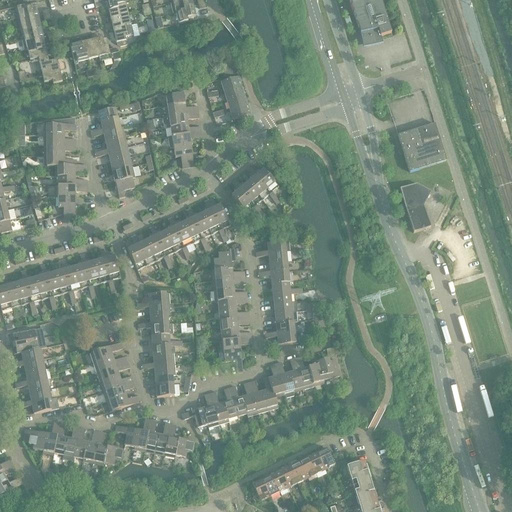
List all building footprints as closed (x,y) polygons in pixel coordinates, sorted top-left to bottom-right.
[(124,0),(110,0),(106,1),(109,12),(117,9),(117,6),(125,4),(124,0)] [(181,0),(182,1),(171,4),(174,15),(176,14),(185,12),(184,8),(193,6),(191,0),(181,0)] [(348,0),(358,30),(360,36),(360,38),(363,49),(382,45),(380,38),(391,35),(379,0),(348,0)] [(117,9),(109,12),(111,22),(120,20),(119,17),(128,15),(125,4),(117,6),(117,9)] [(26,5),(15,8),(17,19),(28,17),(29,20),(38,18),(35,7),(27,9),(26,5)] [(184,8),(185,12),(176,14),(178,25),(188,23),(187,19),(195,17),(193,6),(184,8)] [(128,15),(119,17),(120,20),(111,22),(114,33),(122,31),(122,27),(130,25),(128,15)] [(41,28),(38,18),(29,20),(28,17),(17,19),(20,30),(31,27),(32,30),(41,28)] [(134,42),(133,36),(130,25),(122,27),(122,31),(114,33),(117,46),(120,48),(127,46),(135,42),(134,42)] [(31,27),(20,30),(22,40),(33,38),(34,41),(43,39),(41,28),(32,30),(31,27)] [(33,38),(22,40),(25,51),(27,51),(27,50),(36,48),(37,51),(45,49),(43,39),(34,41),(33,38)] [(97,49),(99,58),(100,63),(111,60),(110,55),(109,50),(107,46),(104,47),(102,38),(91,41),(93,50),(97,49)] [(91,41),(81,44),(83,52),(86,52),(88,60),(99,58),(97,49),(93,50),(91,41)] [(81,44),(70,46),(74,66),(78,65),(78,63),(88,60),(86,52),(83,52),(81,44)] [(36,48),(27,50),(27,51),(30,61),(38,59),(39,62),(48,60),(45,49),(37,51),(36,48)] [(48,60),(39,62),(41,72),(50,70),(51,74),(60,72),(57,61),(49,62),(48,60)] [(234,60),(220,65),(224,78),(238,74),(234,60)] [(50,70),(41,72),(44,83),(52,81),(53,85),(62,83),(60,72),(51,74),(50,70)] [(221,83),(224,93),(241,87),(238,78),(221,83)] [(241,87),(224,93),(227,102),(244,97),(241,87)] [(171,96),(166,97),(167,107),(167,108),(184,105),(182,89),(170,90),(171,96)] [(244,97),(227,102),(230,112),(247,106),(244,97)] [(167,107),(165,108),(166,118),(198,114),(197,108),(185,110),(184,105),(167,108),(167,107)] [(250,116),(247,106),(230,112),(233,121),(250,116)] [(115,109),(98,113),(101,124),(117,120),(115,109)] [(187,126),(187,121),(199,120),(198,114),(166,118),(160,119),(161,130),(170,129),(170,128),(187,126)] [(117,120),(101,124),(102,131),(103,133),(120,129),(117,120)] [(434,125),(398,136),(409,173),(446,162),(434,125)] [(76,126),(44,126),(44,137),(64,137),(64,132),(76,132),(76,126)] [(187,126),(170,128),(170,129),(172,138),(201,134),(200,128),(188,130),(187,126)] [(102,131),(98,132),(99,137),(104,136),(105,143),(125,139),(122,128),(120,129),(103,133),(102,131)] [(172,138),(165,139),(167,150),(173,149),(173,148),(191,146),(190,142),(202,140),(201,134),(172,138)] [(64,137),(44,137),(44,147),(76,147),(76,141),(64,141),(64,137)] [(127,149),(125,139),(105,143),(107,151),(108,153),(127,149)] [(191,146),(173,148),(173,149),(175,159),(180,158),(186,157),(192,156),(191,146)] [(76,147),(44,147),(44,157),(64,157),(64,153),(76,153),(76,147)] [(107,151),(103,152),(104,157),(108,156),(110,163),(130,159),(127,149),(108,153),(107,151)] [(76,167),(76,161),(64,161),(64,157),(44,157),(44,168),(55,168),(55,167),(76,167)] [(130,159),(110,163),(113,173),(132,169),(130,159)] [(87,167),(76,167),(55,167),(55,168),(55,178),(58,178),(58,177),(75,177),(75,173),(87,173),(87,167)] [(250,168),(248,171),(252,176),(249,179),(251,181),(247,184),(262,202),(268,197),(276,206),(280,203),(272,194),(278,188),(264,170),(260,174),(258,172),(255,174),(250,168)] [(132,180),(134,179),(132,169),(113,173),(115,183),(132,179),(132,180)] [(75,177),(58,177),(58,178),(58,187),(58,188),(87,187),(87,181),(75,182),(75,177)] [(134,190),(132,180),(132,179),(115,183),(119,200),(124,198),(123,192),(134,190)] [(235,194),(231,197),(246,215),(253,210),(260,219),(264,216),(256,207),(262,202),(247,184),(244,187),(242,185),(239,187),(234,182),(232,184),(237,189),(234,192),(235,194)] [(417,185),(399,190),(413,234),(430,228),(425,210),(423,207),(431,193),(431,192),(417,185)] [(87,193),(87,187),(58,188),(58,187),(55,187),(55,199),(58,198),(75,198),(75,193),(87,193)] [(75,198),(58,198),(58,209),(63,209),(69,209),(75,208),(75,198)] [(204,211),(205,213),(201,215),(211,236),(218,233),(223,244),(228,242),(222,231),(230,227),(220,206),(215,209),(214,206),(211,208),(207,201),(204,203),(208,209),(204,211)] [(26,210),(24,213),(25,218),(32,216),(30,209),(26,210)] [(186,220),(187,222),(183,224),(193,245),(200,242),(205,253),(209,251),(204,240),(211,236),(201,215),(197,217),(196,215),(192,217),(189,210),(186,212),(189,218),(186,220)] [(0,223),(9,222),(7,212),(0,213),(0,223)] [(168,231),(164,233),(174,254),(181,251),(187,261),(191,259),(186,249),(193,245),(183,224),(179,226),(178,224),(174,226),(171,219),(168,220),(171,227),(167,229),(168,231)] [(9,222),(0,223),(0,241),(2,241),(1,235),(12,232),(9,222)] [(173,268),(167,257),(174,254),(164,233),(160,235),(159,233),(156,235),(152,228),(149,229),(153,236),(149,238),(150,240),(146,242),(156,263),(163,259),(168,270),(173,268)] [(134,237),(131,238),(134,245),(131,247),(132,249),(127,251),(137,272),(156,263),(146,242),(142,244),(141,242),(137,243),(134,237)] [(288,242),(267,244),(268,252),(268,255),(289,252),(288,242)] [(98,259),(98,262),(94,263),(100,285),(108,283),(111,295),(115,293),(112,282),(120,280),(114,257),(109,259),(108,256),(105,257),(103,250),(99,251),(101,258),(98,259)] [(229,251),(229,253),(218,254),(219,260),(213,261),(214,271),(214,272),(232,270),(231,263),(235,262),(234,250),(229,251)] [(268,252),(263,253),(264,258),(268,257),(269,265),(287,263),(285,253),(289,253),(289,252),(268,255),(268,252)] [(93,287),(100,285),(94,263),(90,264),(89,262),(85,263),(83,255),(80,256),(82,264),(78,265),(79,267),(74,268),(80,291),(88,289),(91,300),(96,299),(93,287)] [(62,269),(58,270),(59,273),(54,274),(61,296),(68,294),(72,306),(76,304),(73,293),(80,291),(74,268),(70,270),(69,267),(65,268),(63,261),(60,262),(62,269)] [(287,263),(269,265),(270,273),(270,275),(288,273),(287,263)] [(39,278),(35,279),(41,302),(49,300),(52,311),(57,310),(53,298),(61,296),(54,274),(50,275),(50,273),(46,274),(44,266),(40,267),(42,275),(39,276),(39,278)] [(214,271),(212,271),(213,282),(245,279),(244,273),(232,274),(232,270),(214,272),(214,271)] [(37,315),(34,304),(41,302),(35,279),(31,281),(30,278),(26,279),(24,272),(21,273),(23,280),(19,281),(20,284),(15,285),(21,307),(29,305),(32,317),(37,315)] [(271,277),(271,285),(289,283),(288,273),(270,275),(270,273),(266,273),(266,278),(271,277)] [(0,289),(0,307),(1,313),(21,307),(15,285),(11,286),(10,284),(6,285),(4,277),(1,278),(3,286),(0,286),(0,289)] [(233,286),(245,285),(245,279),(213,282),(214,292),(234,290),(233,286)] [(289,283),(271,285),(273,295),(290,293),(290,296),(295,295),(294,291),(290,291),(289,283)] [(217,302),(247,299),(246,293),(234,294),(234,290),(214,292),(215,303),(218,303),(217,302)] [(291,304),(290,296),(290,293),(273,295),(274,305),(291,304)] [(168,294),(148,296),(149,304),(149,307),(169,305),(168,294)] [(235,306),(247,305),(247,299),(217,302),(218,303),(219,312),(236,310),(235,306)] [(149,304),(144,305),(145,309),(149,309),(150,317),(167,316),(170,316),(169,305),(149,307),(149,304)] [(291,304),(274,305),(275,316),(292,314),(291,304)] [(236,310),(219,312),(220,322),(249,319),(248,313),(236,315),(236,310)] [(376,316),(377,322),(387,320),(386,313),(376,316)] [(293,324),(293,323),(292,314),(275,316),(276,326),(293,324)] [(167,316),(150,317),(150,325),(151,327),(168,325),(167,316)] [(238,331),(238,326),(250,325),(249,319),(220,322),(221,333),(238,331)] [(293,323),(293,324),(276,326),(277,334),(277,336),(297,334),(296,323),(293,323)] [(191,324),(181,325),(182,335),(192,334),(191,324)] [(172,325),(168,325),(151,327),(150,325),(146,325),(146,330),(151,329),(151,337),(169,336),(173,335),(172,325)] [(14,342),(15,349),(13,350),(14,356),(21,354),(41,350),(37,330),(10,336),(11,343),(14,342)] [(238,331),(221,333),(222,342),(222,343),(251,340),(250,334),(239,335),(238,331)] [(277,334),(272,334),(273,339),(277,338),(278,347),(298,344),(297,334),(277,336),(277,334)] [(174,348),(174,343),(169,344),(169,336),(151,337),(152,347),(170,346),(170,348),(174,348)] [(223,353),(240,351),(240,347),(252,345),(251,340),(222,343),(222,342),(219,342),(220,353),(219,354),(223,353)] [(113,358),(111,354),(123,350),(121,344),(90,354),(94,364),(113,358)] [(175,355),(174,348),(170,348),(170,346),(152,347),(153,357),(170,356),(170,355),(173,355),(175,355)] [(41,350),(21,354),(23,362),(23,364),(43,360),(41,350)] [(240,351),(223,353),(219,354),(220,364),(235,362),(237,374),(243,373),(240,351)] [(312,367),(308,368),(314,388),(314,387),(316,390),(320,389),(320,386),(324,385),(323,382),(317,363),(318,363),(315,354),(309,356),(312,367)] [(154,365),(154,368),(174,366),(173,355),(170,355),(170,356),(153,357),(154,365)] [(113,358),(94,364),(97,374),(127,364),(125,358),(114,362),(113,358)] [(301,358),(295,360),(304,391),(314,388),(308,368),(304,370),(301,358)] [(23,362),(18,363),(19,368),(24,367),(25,374),(45,370),(43,360),(23,364),(23,362)] [(289,361),(293,373),(288,374),(294,393),(304,391),(295,360),(289,361)] [(323,382),(340,378),(335,361),(329,363),(328,360),(318,363),(317,363),(323,382)] [(127,364),(97,374),(100,384),(119,377),(118,373),(129,369),(127,364)] [(293,393),(294,393),(288,374),(284,375),(281,364),(275,365),(284,396),(286,399),(293,397),(293,393)] [(154,365),(149,365),(150,370),(154,370),(155,378),(172,376),(172,377),(175,377),(174,366),(154,368),(154,365)] [(275,365),(270,367),(273,378),(269,379),(269,380),(274,399),(275,399),(284,396),(275,365)] [(45,370),(25,374),(27,382),(27,384),(47,380),(45,370)] [(172,376),(155,378),(156,388),(173,386),(172,377),(172,376)] [(119,377),(100,384),(103,393),(134,383),(132,377),(120,381),(119,377)] [(262,380),(266,391),(262,393),(267,412),(278,409),(275,399),(274,399),(269,380),(269,379),(269,378),(262,380)] [(27,382),(23,383),(24,388),(28,387),(29,394),(49,390),(47,380),(27,384),(27,382)] [(254,382),(249,384),(257,415),(267,412),(262,393),(258,394),(254,382)] [(134,383),(103,393),(107,403),(125,397),(124,393),(135,389),(134,383)] [(242,398),(247,415),(246,415),(247,418),(257,415),(249,384),(243,385),(246,397),(242,398)] [(173,386),(156,388),(156,398),(174,397),(173,386)] [(247,415),(242,398),(238,399),(235,388),(229,389),(237,418),(246,415),(247,415)] [(227,403),(223,404),(227,421),(228,420),(237,418),(229,389),(223,391),(227,403)] [(49,390),(29,394),(31,402),(32,404),(51,400),(49,390)] [(215,393),(209,395),(218,426),(229,423),(228,420),(227,421),(223,404),(218,405),(215,393)] [(209,395),(204,397),(207,408),(203,409),(208,426),(207,426),(208,429),(218,426),(209,395)] [(125,397),(107,403),(110,413),(140,403),(138,397),(127,401),(125,397)] [(27,403),(28,408),(32,407),(34,415),(59,410),(56,399),(51,400),(32,404),(31,402),(27,403)] [(207,426),(208,426),(203,409),(181,415),(183,421),(191,419),(194,418),(197,429),(207,426)] [(134,448),(134,451),(145,453),(145,451),(145,450),(150,422),(145,420),(142,432),(138,431),(135,448),(134,448)] [(145,450),(145,451),(145,453),(154,455),(158,435),(154,435),(156,423),(150,422),(145,450)] [(43,452),(42,455),(53,457),(54,454),(53,454),(59,425),(53,424),(51,436),(47,435),(43,452)] [(54,454),(63,456),(62,460),(63,460),(67,439),(63,438),(65,427),(59,425),(53,454),(54,454)] [(158,435),(154,455),(164,457),(164,454),(165,455),(171,426),(165,425),(162,436),(158,435)] [(174,439),(176,427),(171,426),(165,455),(164,454),(164,457),(175,459),(175,457),(178,440),(174,439)] [(116,427),(115,433),(126,435),(124,446),(134,448),(135,448),(138,431),(116,427)] [(67,439),(63,460),(72,462),(79,429),(73,428),(71,440),(67,439)] [(79,429),(72,462),(73,462),(73,458),(83,460),(87,443),(83,442),(85,431),(79,429)] [(25,431),(24,437),(35,439),(36,439),(37,433),(25,431)] [(83,460),(82,463),(93,465),(99,434),(93,432),(91,444),(87,443),(83,460)] [(36,439),(35,439),(34,445),(33,450),(43,452),(47,435),(37,433),(36,439)] [(107,447),(103,446),(105,435),(99,434),(93,465),(103,467),(104,464),(103,464),(107,447)] [(24,437),(23,443),(34,445),(35,439),(24,437)] [(175,457),(185,459),(186,453),(192,455),(195,443),(178,440),(175,457)] [(107,447),(103,464),(104,464),(114,466),(115,461),(121,462),(123,451),(107,447)] [(322,450),(316,453),(325,471),(334,467),(326,450),(323,451),(322,450)] [(310,458),(307,459),(316,476),(325,471),(316,453),(309,456),(310,458)] [(316,476),(307,459),(305,460),(304,459),(297,462),(306,480),(316,476)] [(0,473),(12,466),(9,461),(0,466),(0,473)] [(291,465),(292,467),(289,468),(297,485),(306,480),(297,462),(291,465)] [(346,467),(349,477),(369,471),(367,464),(365,465),(364,462),(346,467)] [(0,484),(7,481),(5,477),(15,471),(12,466),(0,473),(0,484)] [(286,468),(279,471),(288,489),(297,485),(289,468),(286,469),(286,468)] [(279,471),(273,474),(273,476),(271,477),(279,493),(280,493),(281,497),(289,493),(287,489),(288,489),(279,471)] [(349,477),(355,496),(373,491),(369,479),(371,478),(369,471),(349,477)] [(279,493),(271,477),(268,478),(267,476),(261,480),(270,498),(279,493)] [(7,481),(0,484),(0,497),(22,485),(19,479),(9,485),(7,481)] [(255,484),(252,486),(260,503),(270,498),(261,480),(254,483),(255,484)] [(375,490),(373,491),(355,496),(359,507),(376,501),(375,498),(377,498),(375,490)] [(360,511),(377,511),(379,511),(381,511),(379,503),(377,504),(376,501),(359,507),(360,511)]
